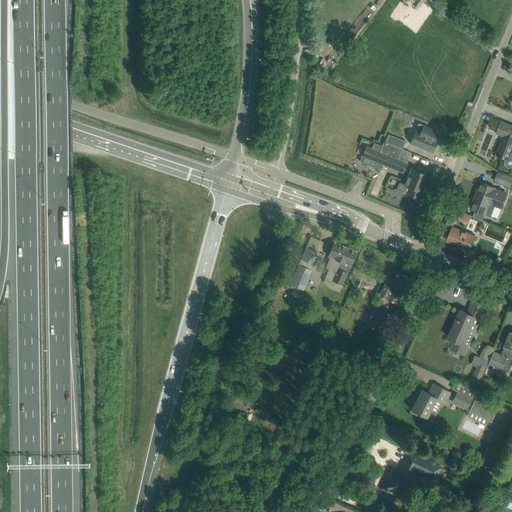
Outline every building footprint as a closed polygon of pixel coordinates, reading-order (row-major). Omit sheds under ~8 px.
[(413,134),(410,143),(432,153),(437,141),(442,143),(445,134),(437,131),(438,130),(436,129),(435,130),(418,123),(418,124),(423,125),(418,136),(413,134)] [(501,142),(496,155),(501,156),(500,158),(503,159),(505,160),(505,161),(504,162),(504,163),(504,164),(505,165),(505,166),(506,166),(507,167),(508,168),(509,168),(510,168),(511,168),(511,167),(511,157),(511,158),(511,157),(511,128),(510,128),(501,124),(501,123),(496,133),(503,136),(501,142)] [(387,133),(384,141),(402,149),(406,141),(387,133)] [(366,147),(362,156),(403,172),(411,152),(402,149),(384,141),(379,152),(366,147)] [(400,183),(397,189),(419,199),(424,186),(421,185),(426,174),(425,174),(427,171),(425,167),(422,166),(418,167),(417,171),(411,168),(404,185),(400,183)] [(494,181),(509,187),(511,180),(511,177),(498,172),(494,181)] [(495,188),(490,186),(480,183),(470,209),(491,216),(495,206),(501,208),(507,193),(495,189),(495,188)] [(449,216),(446,224),(452,227),(453,227),(456,218),(449,216)] [(452,227),(446,241),(458,245),(457,248),(465,252),(467,249),(470,250),(475,236),(453,227),(452,227)] [(342,285),(352,261),(356,251),(334,242),(328,256),(340,261),(332,280),(342,285)] [(306,247),(301,259),(314,264),(319,252),(306,247)] [(303,289),(311,270),(299,265),(291,284),(303,289)] [(386,279),(382,289),(379,296),(395,303),(400,289),(404,291),(409,277),(399,273),(394,285),(392,284),(393,282),(386,279)] [(401,316),(403,310),(396,307),(394,313),(401,316)] [(460,310),(449,337),(454,340),(450,349),(464,355),(468,345),(465,344),(471,330),(474,331),(480,319),(468,313),(460,310)] [(387,317),(378,314),(372,311),(369,320),(384,326),(387,317)] [(494,352),(489,364),(496,367),(494,372),(500,375),(502,369),(503,369),(508,357),(494,352)] [(478,384),(487,365),(473,358),(470,364),(475,367),(469,380),(478,384)] [(432,420),(436,411),(431,408),(435,400),(444,404),(450,393),(433,384),(434,385),(430,394),(422,390),(412,410),(432,420)] [(466,409),(471,397),(457,390),(451,402),(466,409)] [(475,400),(470,410),(489,420),(494,410),(475,400)] [(391,469),(381,488),(390,493),(401,497),(410,478),(414,469),(435,478),(440,468),(409,453),(399,473),(391,469)]
